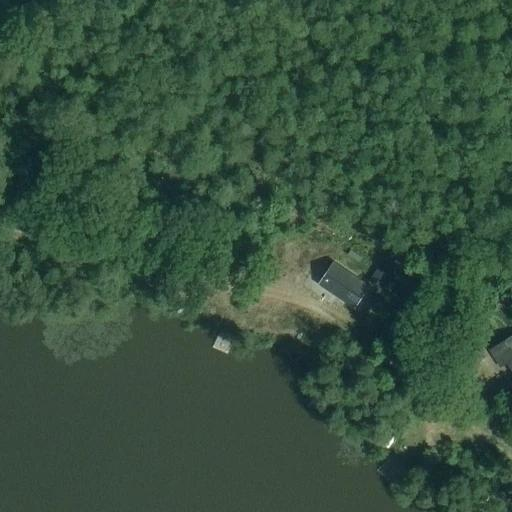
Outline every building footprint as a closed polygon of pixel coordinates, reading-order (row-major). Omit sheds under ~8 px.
[(203,249),(201,257),(211,258),(212,251),(203,249)] [(337,264),(323,284),(356,307),(370,287),(337,264)] [(371,280),(382,287),(389,277),(378,270),(371,280)] [(501,364),(507,360),(511,367),(511,337),(492,350),(501,364)] [(425,457),(415,471),(427,479),(437,463),(425,456),(425,457)]
